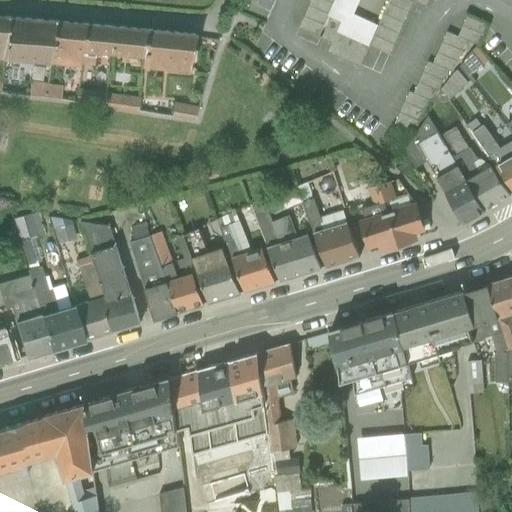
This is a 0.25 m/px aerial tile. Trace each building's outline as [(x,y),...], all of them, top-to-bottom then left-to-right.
[(360,0),(313,0),(302,26),(334,40),(329,51),(361,65),(370,47),(380,26),(354,14),(360,0)] [(429,0),(391,0),(380,26),(370,47),(391,57),(415,4),(425,9),(429,0)] [(49,64),(53,22),(5,17),(2,60),(49,64)] [(482,25),(465,17),(456,38),(445,34),(431,65),(427,63),(413,95),(407,93),(395,121),(413,129),(426,99),(432,99),(444,70),(451,73),(465,40),(474,44),(482,25)] [(79,64),(83,24),(53,22),(49,64),(79,67),(79,64)] [(108,54),(110,27),(83,24),(79,64),(93,65),(94,57),(92,57),(93,53),(108,54)] [(142,57),(145,30),(110,27),(108,54),(142,57)] [(194,37),(194,34),(145,30),(142,57),(141,69),(190,73),(194,37)] [(27,96),(45,99),(47,84),(47,83),(28,81),(27,96)] [(61,86),(47,84),(45,99),(59,101),(61,86)] [(103,107),(104,93),(76,89),(75,103),(103,107)] [(138,97),(104,93),(103,107),(137,112),(138,97)] [(197,106),(173,102),(171,116),(194,120),(197,106)] [(484,211),(440,136),(427,116),(413,136),(404,150),(415,168),(426,162),(463,223),(484,211)] [(511,142),(511,141),(499,148),(483,125),(481,127),(475,119),(468,125),(511,190),(511,142)] [(484,211),(510,196),(490,166),(480,159),(478,160),(456,127),(440,136),(484,211)] [(415,239),(413,233),(423,229),(415,203),(407,193),(395,197),(390,181),(379,184),(398,244),(415,239)] [(295,187),(326,267),(360,257),(342,211),(320,218),(307,182),(295,187)] [(398,244),(379,184),(368,189),(373,205),(361,208),(364,218),(360,219),(369,247),(379,244),(381,250),(398,244)] [(251,205),(280,281),(320,268),(307,234),(298,237),(289,215),(272,222),(263,200),(251,205)] [(244,292),(275,282),(262,249),(252,252),(235,212),(217,220),(244,292)] [(113,331),(141,323),(109,225),(77,222),(89,255),(113,331)] [(177,312),(148,228),(146,222),(133,227),(134,230),(130,231),(133,241),(130,242),(153,319),(177,312)] [(177,312),(203,304),(192,273),(177,277),(158,227),(148,228),(177,312)] [(208,302),(239,293),(222,248),(208,252),(198,227),(182,234),(208,302)] [(113,331),(89,255),(74,261),(88,301),(73,305),(83,340),(113,331)] [(49,350),(83,340),(73,305),(56,310),(50,290),(46,291),(38,268),(27,271),(28,276),(49,350)] [(499,320),(511,316),(511,275),(488,284),(499,320)] [(49,350),(28,276),(0,283),(0,296),(4,309),(9,308),(24,358),(49,350)] [(499,320),(488,284),(459,292),(471,329),(499,320)] [(401,351),(471,329),(459,292),(390,314),(401,351)] [(401,351),(390,314),(328,333),(340,369),(401,351)] [(0,365),(13,362),(3,328),(0,328),(0,365)] [(295,377),(290,343),(258,353),(262,388),(268,432),(279,510),(285,510),(285,511),(311,511),(309,489),(302,490),(297,449),(293,420),(282,421),(278,397),(293,393),(290,379),(295,377)] [(262,388),(258,353),(198,371),(208,451),(268,432),(262,388)] [(465,383),(466,360),(454,359),(453,382),(465,383)] [(208,451),(198,371),(169,379),(175,432),(188,428),(191,454),(208,451)] [(175,432),(169,379),(114,394),(131,461),(176,449),(175,432)] [(94,472),(131,461),(114,394),(83,403),(94,472)] [(83,403),(0,429),(0,469),(42,457),(52,485),(60,480),(69,511),(99,511),(94,472),(83,403)] [(344,477),(412,474),(410,432),(342,435),(344,477)] [(511,486),(511,462),(496,461),(494,486),(511,486)] [(143,469),(144,485),(162,484),(162,468),(143,469)] [(171,511),(170,487),(143,490),(144,511),(171,511)] [(394,494),(394,511),(464,511),(463,492),(394,494)]
